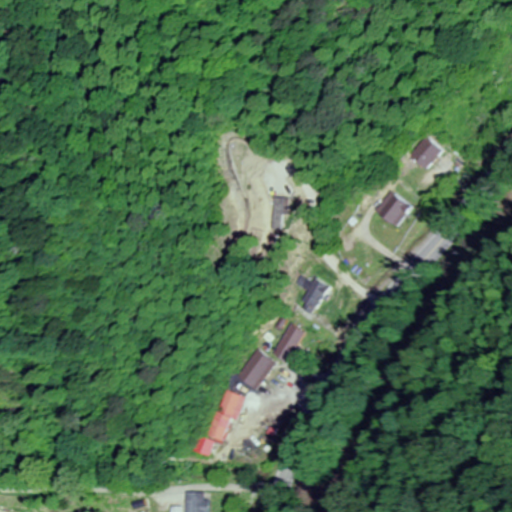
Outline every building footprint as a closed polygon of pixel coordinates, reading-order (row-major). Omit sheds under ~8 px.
[(451,152),(436,136),(419,153),(434,169),(451,152)] [(386,210),(409,228),(424,208),(401,190),(386,210)] [(284,199),(284,224),(293,224),(293,199),(284,199)] [(339,290),(322,277),(306,298),(323,311),(339,290)] [(295,364),(313,332),(297,323),(278,355),(295,364)] [(261,391),(281,363),(261,348),(240,376),(261,391)] [(248,396),(228,391),(217,437),(238,442),(248,396)] [(193,493),(193,511),(218,511),(219,493),(193,493)]
